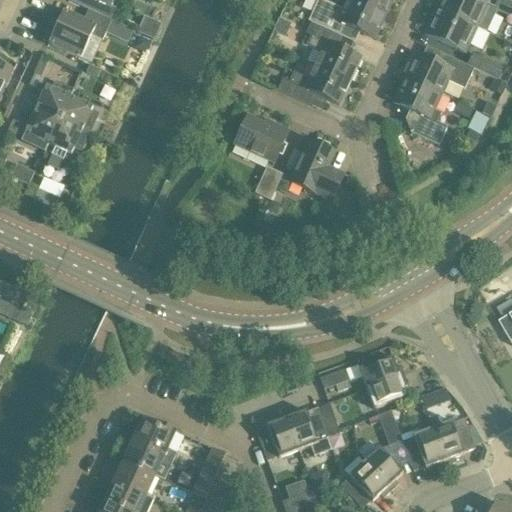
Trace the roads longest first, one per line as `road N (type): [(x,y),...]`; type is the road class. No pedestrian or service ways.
road 1 (residential): [(417,0),(353,138),(238,84)]
road 2 (tertiary): [(221,326),(250,335),(326,329),(414,287)]
road 3 (tertiary): [(403,271),(318,313),(221,326)]
road 4 (residential): [(511,453),(420,298)]
road 5 (tertiary): [(131,294),(0,233)]
road 6 (residential): [(233,445),(129,398),(101,406)]
road 7 (tertiary): [(511,199),(403,271)]
